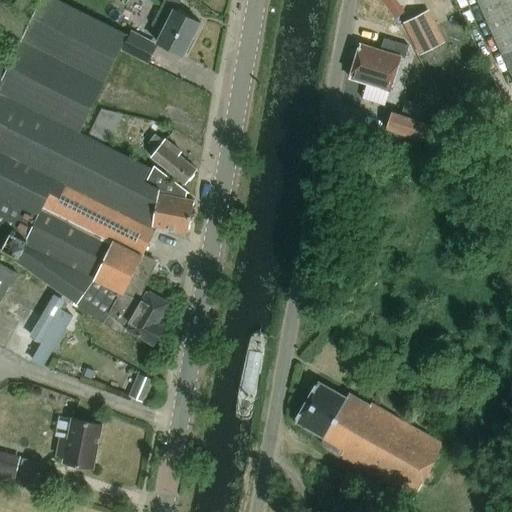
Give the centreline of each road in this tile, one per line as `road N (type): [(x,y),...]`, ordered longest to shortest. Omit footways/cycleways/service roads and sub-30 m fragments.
road 1 (unclassified): [(254,511),(349,0)]
road 2 (tertiary): [(170,511),(256,0)]
